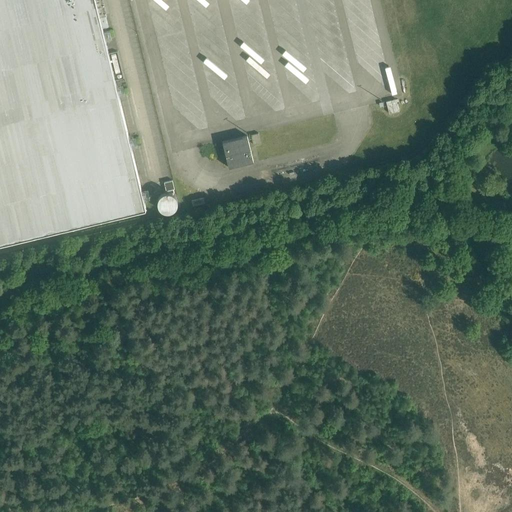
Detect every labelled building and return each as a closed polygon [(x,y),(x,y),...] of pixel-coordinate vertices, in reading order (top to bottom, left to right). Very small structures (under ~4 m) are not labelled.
[(0,0),(0,243),(146,209),(102,29),(99,16),(94,0),(0,0)] [(99,16),(102,29),(109,27),(106,15),(99,16)] [(386,102),(390,113),(399,111),(396,99),(386,102)] [(253,144),(261,143),(258,133),(251,135),(253,144)] [(223,141),(229,168),(254,162),(248,136),(223,141)] [(173,180),(164,182),(166,191),(175,189),(173,180)] [(205,203),(204,198),(191,201),(192,206),(205,203)]
